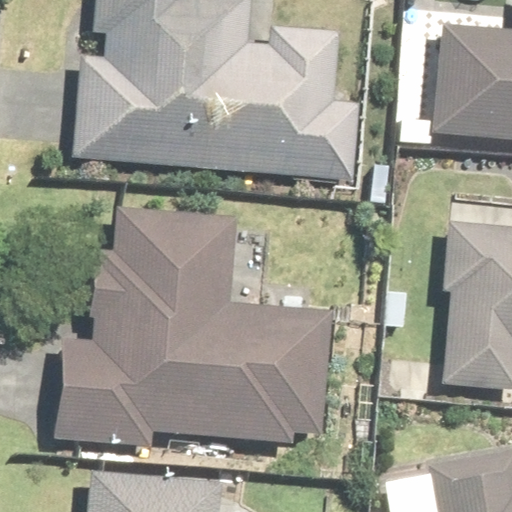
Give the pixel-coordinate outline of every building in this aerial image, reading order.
[(82,63),(76,166),(347,184),(352,119),(321,117),(325,49),(243,43),(245,0),(86,0),(84,34),(99,35),(97,64),(82,63)] [(506,38),(441,36),(436,146),(511,148),(511,12),(507,12),(506,38)] [(225,335),(229,260),(230,231),(106,225),(105,255),(81,254),(76,348),(55,347),(50,452),(128,455),(309,463),(315,339),(225,335)] [(511,235),(511,236),(452,233),(444,398),(511,401),(511,235)] [(511,511),(511,472),(507,465),(429,476),(433,511),(511,511)] [(210,511),(212,486),(83,478),(80,511),(210,511)]
